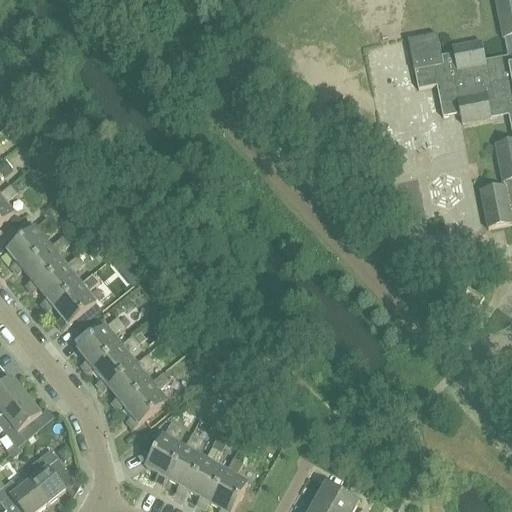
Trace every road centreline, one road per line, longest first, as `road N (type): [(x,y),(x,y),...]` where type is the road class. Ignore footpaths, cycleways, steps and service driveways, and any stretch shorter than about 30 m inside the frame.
road 1 (residential): [(105,493),(77,406),(0,306)]
road 2 (residential): [(511,433),(415,322)]
